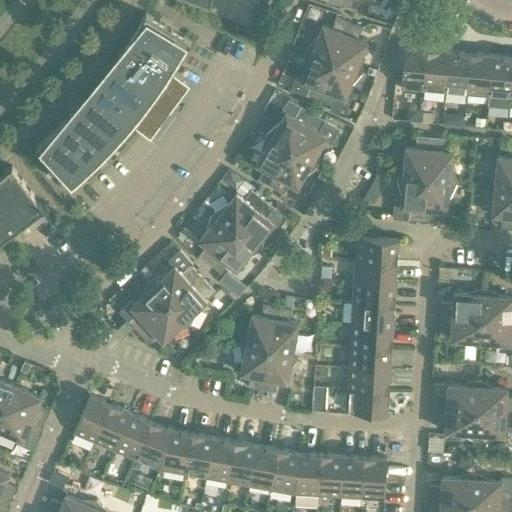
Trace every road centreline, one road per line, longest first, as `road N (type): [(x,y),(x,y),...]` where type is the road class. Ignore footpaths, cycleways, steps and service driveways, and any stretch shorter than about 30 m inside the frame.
road 1 (residential): [(80,359),(75,302),(161,227),(238,129),(293,0)]
road 2 (residential): [(80,359),(180,396),(305,421),(418,426)]
road 3 (residential): [(418,426),(435,233)]
road 4 (residential): [(22,511),(80,359)]
road 5 (secondary): [(0,109),(91,0)]
